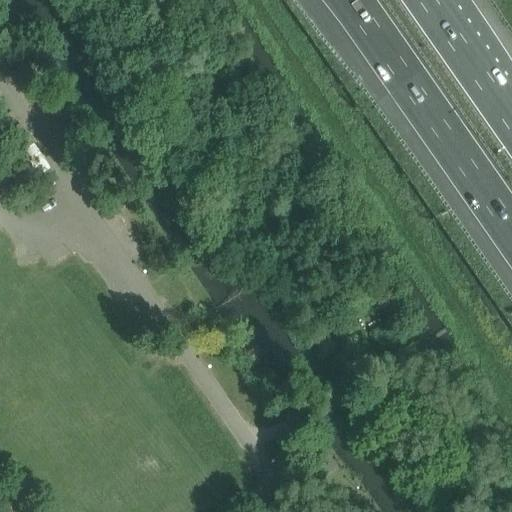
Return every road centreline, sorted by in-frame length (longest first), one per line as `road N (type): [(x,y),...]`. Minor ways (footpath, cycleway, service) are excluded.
road 1 (motorway): [(350,0),(511,232)]
road 2 (motorway): [(511,117),(431,0)]
